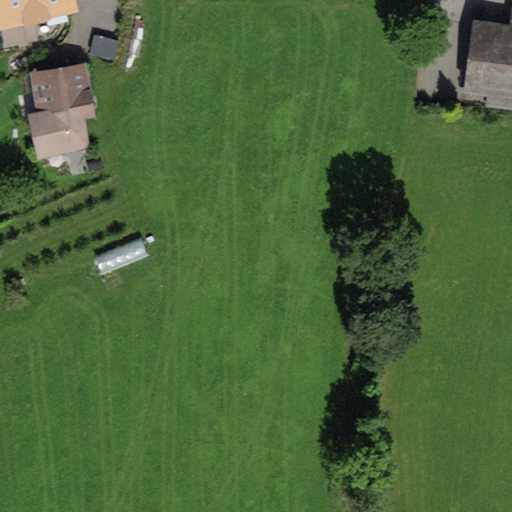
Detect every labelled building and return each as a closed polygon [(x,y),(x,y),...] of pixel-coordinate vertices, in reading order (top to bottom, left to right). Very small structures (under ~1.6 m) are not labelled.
[(28,14),(70,5),(69,0),(0,0),(9,43),(33,37),(28,14)] [(480,35),(472,95),(511,100),(511,31),(493,29),(492,37),(480,35)] [(95,37),(92,55),(117,59),(120,40),(95,37)] [(41,76),(49,119),(41,121),(47,153),(71,148),(70,142),(83,139),(78,114),(88,112),(81,70),(41,76)] [(95,253),(102,272),(151,254),(144,235),(95,253)]
